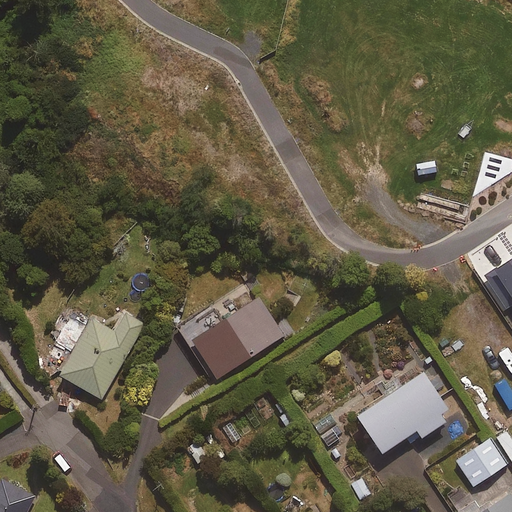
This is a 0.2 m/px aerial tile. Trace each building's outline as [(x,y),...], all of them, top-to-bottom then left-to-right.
[(390,238),(397,213),(333,195),(315,259),(379,277),(415,287),(425,247),(390,238)] [(283,333),(248,280),(179,325),(214,378),(283,333)] [(466,298),(456,308),(480,331),(490,321),(466,298)] [(145,323),(123,311),(114,328),(93,316),(60,372),(102,397),(145,323)] [(449,405),(425,368),(359,411),(383,449),(418,427),(422,434),(448,418),(442,409),(449,405)] [(511,441),(505,429),(493,437),(510,463),(511,461),(511,441)] [(505,464),(488,437),(453,460),(470,486),(505,464)] [(198,439),(186,447),(197,463),(209,455),(198,439)] [(362,475),(349,484),(366,510),(379,501),(362,475)] [(5,479),(0,485),(0,511),(26,511),(36,496),(5,479)] [(511,511),(511,501),(506,492),(474,511),(511,511)]
